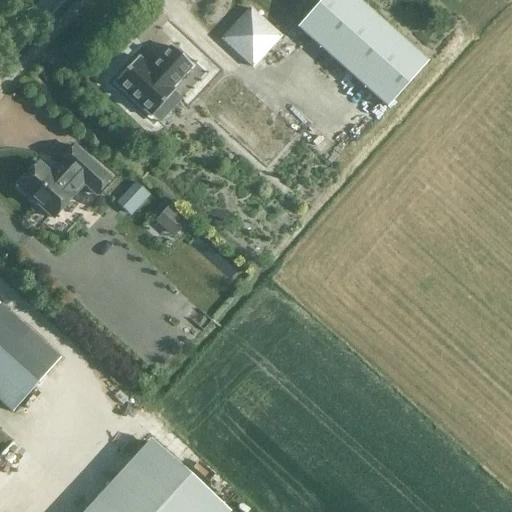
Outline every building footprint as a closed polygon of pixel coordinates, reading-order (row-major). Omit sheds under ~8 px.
[(355,0),(321,0),(297,28),(387,107),(426,63),(355,0)] [(252,70),(281,37),(249,8),(220,40),(252,70)] [(117,72),(125,62),(130,66),(137,57),(124,45),(104,69),(116,79),(120,75),(117,72)] [(138,58),(114,83),(150,117),(174,92),(171,89),(191,67),(170,47),(150,69),(138,58)] [(16,187),(53,221),(75,197),(74,196),(82,186),(95,198),(111,180),(73,146),(58,163),(62,167),(53,177),(38,164),(16,187)] [(130,216),(149,195),(135,182),(115,203),(130,216)] [(173,237),(187,222),(168,205),(154,220),(173,237)] [(0,355),(34,387),(58,361),(0,308),(0,355)] [(34,387),(0,355),(0,403),(10,413),(34,387)] [(222,511),(149,445),(87,511),(222,511)]
